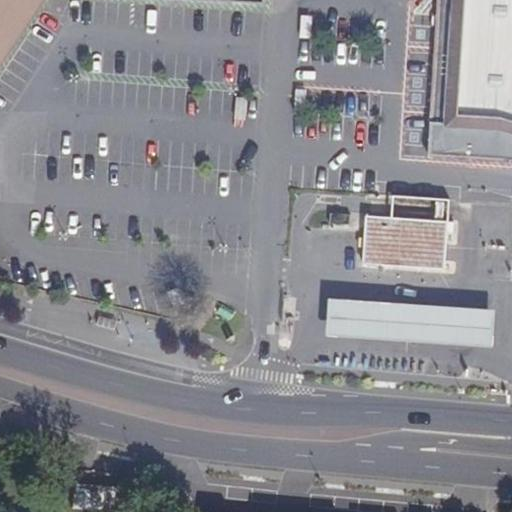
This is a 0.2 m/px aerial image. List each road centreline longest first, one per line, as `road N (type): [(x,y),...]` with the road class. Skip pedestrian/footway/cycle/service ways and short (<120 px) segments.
road 1 (secondary): [(0,391),(148,437),(231,451),(511,476)]
road 2 (secondary): [(511,422),(221,406),(0,346)]
